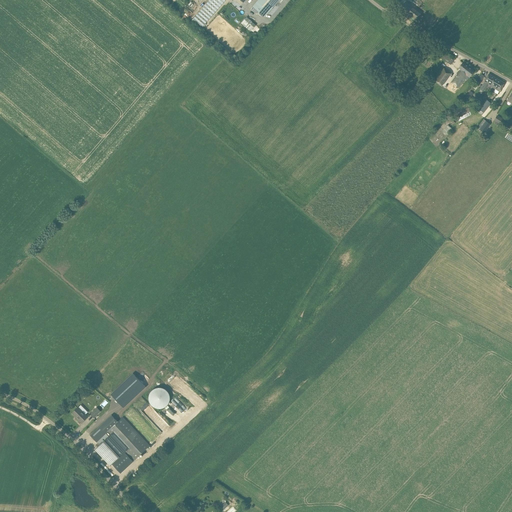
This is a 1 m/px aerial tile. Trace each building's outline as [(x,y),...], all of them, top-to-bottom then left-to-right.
[(209,0),(192,20),(196,24),(198,23),(202,27),(225,0),(209,0)] [(258,0),(253,7),(265,17),(279,0),(258,0)] [(406,0),(403,5),(400,9),(416,21),(422,12),(406,0)] [(242,24),(251,32),(255,26),(246,18),(242,24)] [(451,82),(449,85),(453,87),(451,90),(455,93),(458,88),(465,79),(467,80),(470,77),(474,71),(463,62),(459,66),(458,68),(460,69),(451,82)] [(442,67),(433,80),(442,86),(451,73),(442,67)] [(484,82),(479,89),(484,92),(489,85),(490,85),(495,78),(494,77),(489,74),(483,81),(484,82)] [(495,78),(490,85),(496,89),(499,91),(505,83),(495,78)] [(486,100),(479,108),(483,112),(491,103),(486,100)] [(455,113),(457,120),(469,116),(467,109),(455,113)] [(501,124),(504,120),(497,116),(494,121),(495,121),(494,122),(499,126),(500,124),(501,124)] [(490,124),(484,119),(477,128),(484,133),(490,124)] [(447,125),(442,131),(447,135),(452,129),(447,125)] [(133,374),(111,394),(124,407),(145,387),(133,374)] [(160,388),(157,388),(154,388),(153,389),(152,390),(150,393),(149,394),(149,397),(149,399),(149,402),(150,404),(152,405),(153,407),(155,408),(157,408),(159,408),(160,409),(162,408),(165,407),(166,407),(168,405),(168,403),(170,401),(170,397),(170,396),(169,393),(168,392),(166,390),(165,389),(162,388),(160,388)] [(78,407),(76,409),(72,413),(73,413),(77,417),(76,417),(82,423),(88,417),(78,407)] [(94,418),(100,411),(97,408),(90,414),(94,418)] [(112,415),(90,435),(99,445),(95,449),(110,466),(112,464),(115,461),(116,461),(125,452),(126,451),(118,442),(112,436),(108,431),(118,422),(112,415)] [(112,436),(118,442),(134,460),(149,446),(123,417),(108,431),(112,436)] [(227,500),(219,507),(223,511),(230,504),(227,500)]
